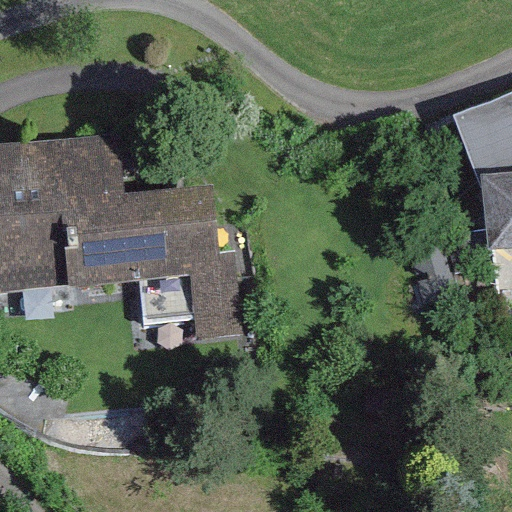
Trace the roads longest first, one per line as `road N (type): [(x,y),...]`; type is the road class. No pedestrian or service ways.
road 1 (residential): [(33,511),(0,474),(0,28),(67,0)]
road 2 (residential): [(181,0),(292,79),(352,103),(428,100),(511,69)]
